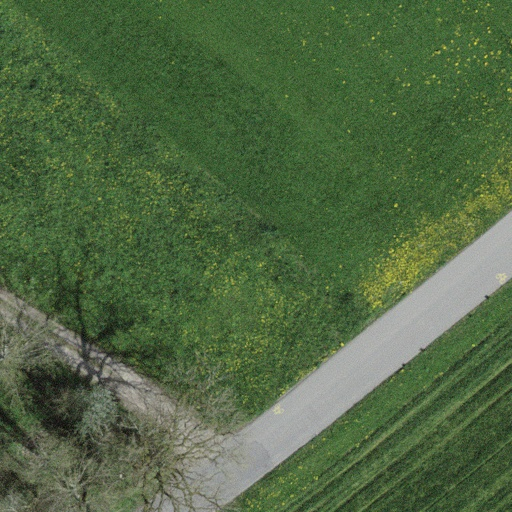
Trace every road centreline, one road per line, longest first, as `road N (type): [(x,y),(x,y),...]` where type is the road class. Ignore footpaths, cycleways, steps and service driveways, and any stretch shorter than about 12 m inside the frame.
road 1 (tertiary): [(171,511),(511,242)]
road 2 (track): [(234,466),(0,300)]
